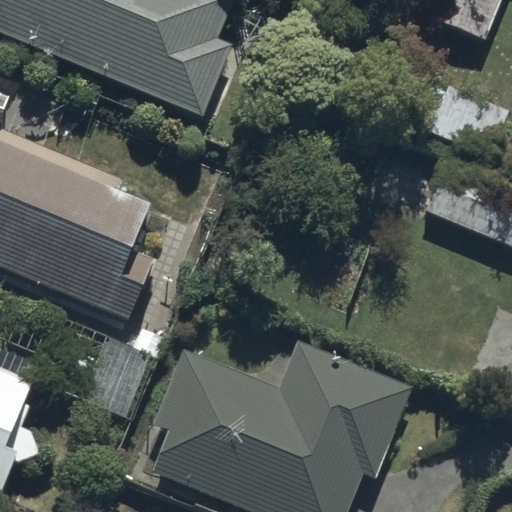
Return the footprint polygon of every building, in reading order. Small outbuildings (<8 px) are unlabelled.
[(0,0),(0,27),(203,110),(227,41),(214,35),(226,0),(0,0)] [(427,0),(422,12),(482,37),(497,0),(427,0)] [(443,84),(426,126),(484,151),(502,109),(443,84)] [(0,108),(8,90),(0,86),(0,259),(126,310),(151,249),(127,240),(151,184),(0,122),(0,108)] [(511,186),(443,159),(423,210),(511,246),(511,186)] [(275,383),(179,347),(151,419),(165,425),(148,470),(249,508),(247,511),(344,511),(361,466),(374,471),(407,379),(293,335),(275,383)] [(0,342),(0,475),(15,440),(4,435),(29,374),(26,373),(33,358),(0,342)]
